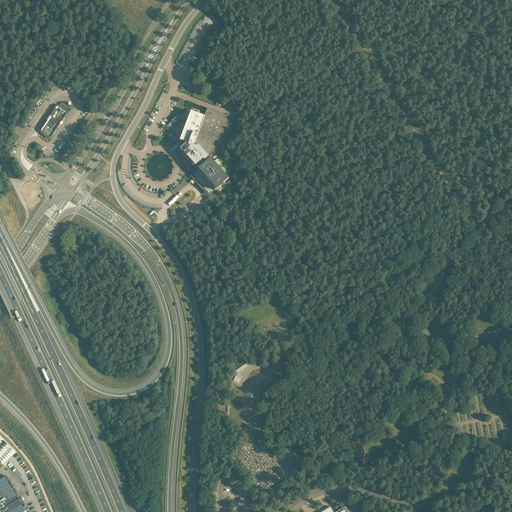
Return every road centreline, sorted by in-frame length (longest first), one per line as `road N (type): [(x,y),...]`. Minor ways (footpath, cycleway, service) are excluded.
road 1 (tertiary): [(192,511),(202,342),(195,310),(176,265),(125,207),(112,178),(166,59),(207,0)]
road 2 (motorway): [(66,201),(130,246),(161,294),(168,358),(136,392),(100,391),(79,376),(0,233)]
road 3 (motorway): [(170,511),(181,360),(174,299),(136,237),(73,190)]
road 4 (motorway): [(121,511),(0,243)]
road 5 (track): [(511,268),(458,200),(364,49)]
road 6 (motorway): [(0,273),(106,511)]
road 7 (unclassified): [(34,165),(59,164),(169,0)]
road 8 (secondary): [(73,190),(155,45)]
road 9 (secondary): [(155,45),(61,182)]
road 10 (motorway): [(0,394),(44,443),(82,511)]
